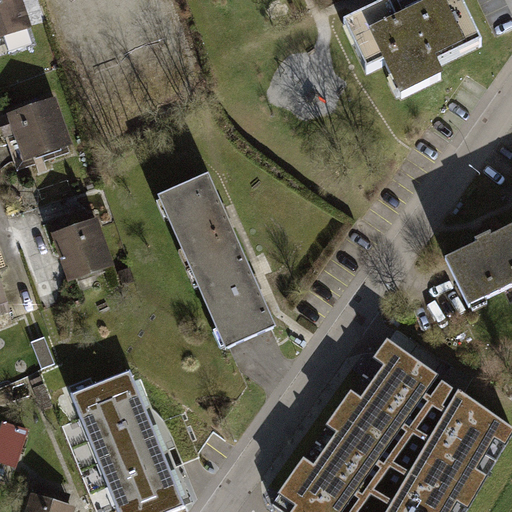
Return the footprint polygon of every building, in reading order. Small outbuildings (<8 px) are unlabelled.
[(42,0),(0,0),(0,28),(3,37),(50,21),(42,0)] [(403,6),(355,24),(375,75),(393,68),(408,108),(456,89),(452,77),(495,60),(471,0),(448,0),(407,16),(403,6)] [(73,88),(23,108),(42,158),(93,139),(73,88)] [(209,176),(164,196),(229,348),(274,328),(209,176)] [(116,214),(71,232),(90,277),(135,259),(116,214)] [(511,233),(462,259),(487,309),(511,295),(511,233)] [(8,247),(0,250),(0,309),(27,299),(8,247)] [(468,511),(511,439),(511,429),(388,342),(274,506),(283,511),(468,511)] [(71,394),(80,417),(140,394),(131,371),(71,394)] [(80,417),(89,440),(148,416),(140,394),(80,417)] [(89,440),(98,462),(157,438),(148,416),(89,440)] [(3,423),(0,432),(0,460),(15,465),(26,430),(3,423)] [(98,462),(107,484),(166,461),(157,438),(98,462)] [(107,484),(116,508),(175,484),(166,461),(107,484)] [(116,508),(117,511),(172,511),(184,508),(175,484),(116,508)] [(59,494),(36,487),(28,511),(71,511),(72,509),(56,505),(59,494)]
